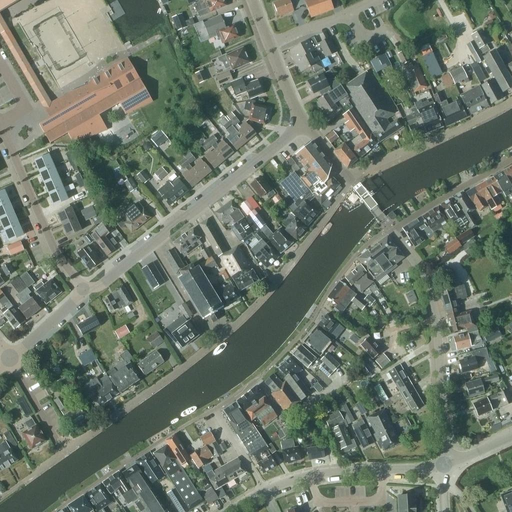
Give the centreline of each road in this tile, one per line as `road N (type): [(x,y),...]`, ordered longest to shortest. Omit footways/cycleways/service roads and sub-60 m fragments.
road 1 (residential): [(62,452),(242,319),(350,179)]
road 2 (tertiary): [(85,293),(302,122)]
road 3 (tertiary): [(443,465),(431,307),(419,268),(391,231)]
road 4 (tertiary): [(230,511),(302,477),(443,465)]
road 5 (residential): [(85,293),(46,234),(0,129)]
road 6 (residential): [(350,179),(511,101)]
road 7 (residential): [(391,231),(511,157)]
